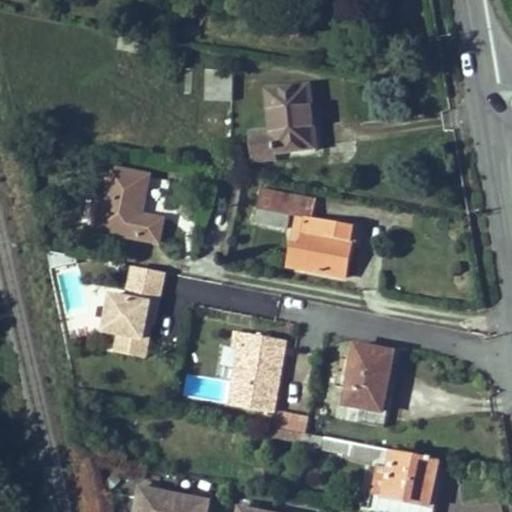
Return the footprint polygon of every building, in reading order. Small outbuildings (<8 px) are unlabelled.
[(140,41),(119,37),(117,48),(137,52),(140,41)] [(233,71),(206,69),(205,99),(231,101),(233,71)] [(313,140),(308,86),(266,91),(270,131),(249,133),(252,160),(273,159),(272,152),(298,150),(297,142),(313,140)] [(314,148),(313,140),(297,142),(298,150),(314,148)] [(229,148),(230,158),(239,157),(239,148),(229,148)] [(148,177),(113,171),(100,231),(158,242),(162,220),(141,215),(148,177)] [(291,200),(261,193),(257,209),(260,210),(258,221),(286,227),(291,200)] [(345,278),(355,227),(298,216),(296,226),(306,228),(305,234),(313,236),(310,249),(302,248),(295,246),(290,267),(345,278)] [(310,249),(313,236),(305,234),(302,248),(310,249)] [(150,359),(166,287),(129,280),(127,293),(113,291),(105,331),(116,335),(111,351),(150,359)] [(288,340),(233,330),(231,342),(240,344),(229,405),(278,410),(288,340)] [(382,412),(393,353),(356,347),(354,359),(348,390),(345,404),(361,407),(382,412)] [(348,390),(354,359),(343,357),(336,387),(348,390)] [(380,426),(382,412),(361,407),(358,423),(380,426)] [(305,433),(308,418),(284,414),(281,429),(305,433)] [(428,511),(439,460),(360,444),(305,433),(281,429),(276,428),(273,438),(303,444),(302,445),(351,455),(350,458),(372,462),(372,466),(377,467),(389,469),(384,498),(372,495),(368,511),(428,511)] [(384,498),(389,469),(377,467),(372,495),(384,498)] [(213,511),(216,498),(141,484),(136,511),(213,511)]
